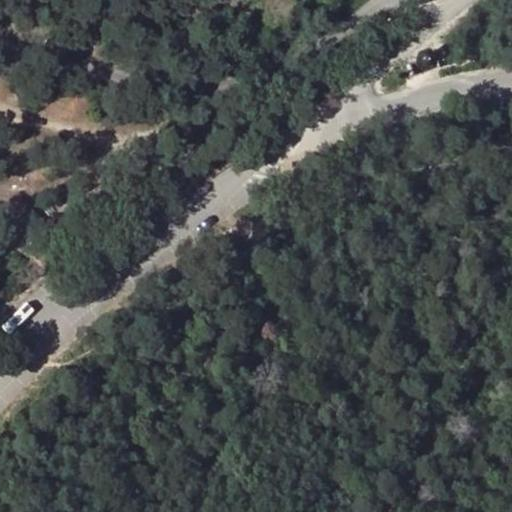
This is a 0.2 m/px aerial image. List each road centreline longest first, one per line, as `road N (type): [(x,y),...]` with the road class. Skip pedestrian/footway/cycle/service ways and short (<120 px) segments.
road 1 (unclassified): [(348,96),(0,391)]
road 2 (track): [(0,49),(72,71),(207,91),(331,45),(402,0)]
road 3 (track): [(232,192),(194,162),(0,114)]
road 4 (residential): [(348,96),(370,108),(511,81)]
road 5 (residential): [(451,0),(348,96)]
